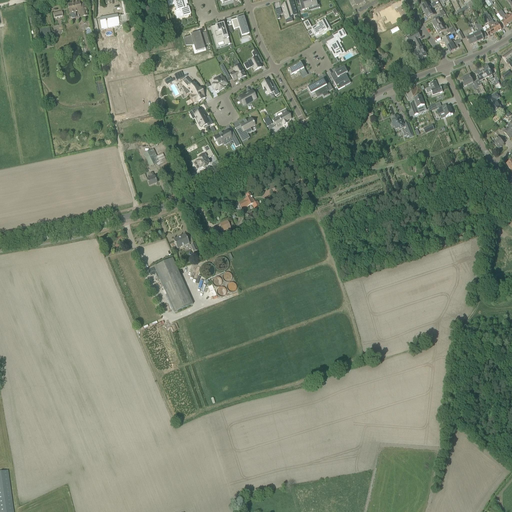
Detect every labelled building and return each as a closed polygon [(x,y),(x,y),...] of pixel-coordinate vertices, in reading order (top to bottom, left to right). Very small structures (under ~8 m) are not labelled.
[(124,16),(117,17),(117,16),(117,15),(99,19),(101,29),(119,26),(119,24),(119,23),(122,23),(122,22),(133,20),(132,14),(133,13),(130,0),(121,0),(122,3),(121,3),(124,16)] [(139,0),(141,6),(141,7),(142,7),(143,14),(149,13),(148,9),(146,0),(139,0)] [(182,0),(178,1),(173,3),(174,3),(174,5),(176,11),(177,15),(182,14),(182,17),(191,14),(188,7),(186,8),(185,5),(187,4),(186,0),(182,0)] [(302,0),(303,1),(300,2),(302,10),(309,8),(317,6),(316,2),(318,2),(317,0),(302,0)] [(426,4),(421,7),(424,13),(432,9),(440,4),(437,0),(433,0),(435,2),(430,5),(428,2),(426,4)] [(79,2),(67,5),(69,14),(70,14),(71,17),(72,18),(74,18),(76,16),(75,15),(76,15),(75,13),(77,12),(81,11),(82,17),(87,16),(84,3),(80,4),(79,2)] [(297,15),(293,2),(286,4),(287,5),(282,7),(286,20),(292,18),(292,17),(297,15)] [(432,9),(424,13),(428,19),(435,15),(432,9)] [(373,17),(377,25),(392,19),(388,10),(373,17)] [(510,23),(505,15),(501,11),(499,13),(498,14),(501,17),(502,18),(504,20),(501,22),(505,28),(510,23)] [(486,17),(485,17),(489,23),(490,25),(495,33),(501,30),(498,24),(497,22),(494,23),(489,15),(488,15),(486,17)] [(232,21),(231,21),(234,30),(235,30),(235,29),(240,28),(242,36),(248,34),(247,31),(243,18),(232,21)] [(317,26),(312,29),(316,36),(325,32),(325,33),(322,34),(323,35),(331,30),(325,19),(320,22),(320,23),(317,25),(317,26)] [(438,20),(436,21),(432,24),(435,29),(442,25),(440,20),(439,20),(438,20)] [(215,27),(210,28),(211,28),(213,34),(215,33),(216,37),(214,38),(216,44),(224,42),(225,46),(230,44),(225,28),(224,23),(222,24),(222,25),(220,26),(219,25),(215,26),(215,27)] [(488,25),(482,29),(484,32),(486,31),(489,37),(495,33),(490,25),(489,23),(487,24),(488,25)] [(477,34),(474,36),(477,43),(483,40),(481,33),(484,32),(482,29),(480,24),(475,26),(477,31),(476,31),(477,34)] [(442,25),(435,29),(438,35),(448,29),(446,26),(444,27),(442,25)] [(41,40),(51,39),(49,29),(39,30),(41,40)] [(343,29),(337,32),(341,38),(346,35),(343,29)] [(427,57),(417,39),(420,38),(417,32),(407,37),(410,43),(414,41),(416,45),(416,46),(417,48),(414,50),(415,53),(414,53),(416,56),(417,55),(417,56),(420,61),(427,57)] [(190,36),(183,38),(185,46),(193,46),(195,45),(197,52),(205,50),(204,46),(209,44),(208,38),(207,38),(202,40),(200,35),(200,34),(200,33),(199,33),(192,35),(192,36),(191,36),(190,36)] [(172,36),(174,48),(178,48),(179,50),(183,50),(182,44),(177,44),(176,40),(177,40),(176,35),(172,36)] [(477,43),(474,36),(470,37),(469,35),(466,36),(467,39),(470,46),(477,43)] [(449,38),(447,38),(443,41),(446,47),(452,44),(450,41),(454,39),(452,36),(449,38)] [(334,39),(326,43),(329,48),(330,50),(333,54),(335,59),(336,58),(342,55),(340,51),(341,51),(341,50),(340,51),(337,45),(340,43),(341,43),(339,39),(338,37),(334,39)] [(455,42),(452,44),(446,47),(450,53),(456,50),(455,50),(459,48),(457,45),(456,46),(455,42)] [(511,49),(510,52),(502,57),(507,64),(508,63),(511,68),(511,61),(511,60),(511,49)] [(261,68),(259,64),(258,62),(256,59),(255,59),(248,63),(250,68),(252,67),(254,72),(261,68)] [(301,63),(288,70),(291,76),(299,72),(300,71),(302,75),(306,72),(304,69),(301,64),(301,63)] [(240,66),(235,68),(233,70),(234,72),(230,75),(233,81),(238,78),(239,80),(240,80),(243,78),(246,76),(240,66)] [(334,82),(336,86),(339,85),(341,89),(345,86),(351,83),(348,79),(345,81),(342,76),(348,73),(344,67),(335,73),(336,74),(331,77),(334,82)] [(489,70),(487,67),(481,70),(485,79),(489,77),(492,83),(494,81),(496,86),(499,84),(496,78),(493,79),(491,74),(489,70)] [(485,79),(481,70),(475,73),(476,76),(478,80),(475,82),(478,87),(481,93),(483,97),(486,95),(481,85),(480,83),(483,82),(482,80),(485,79)] [(174,75),(176,81),(184,78),(181,72),(174,75)] [(478,87),(475,82),(473,83),(469,76),(461,81),(465,87),(471,84),(474,91),(476,90),(478,94),(481,93),(478,87)] [(184,82),(183,83),(185,85),(184,86),(188,90),(189,89),(191,92),(192,92),(193,95),(193,96),(192,96),(196,103),(206,98),(203,93),(202,94),(200,91),(202,91),(201,88),(200,89),(199,87),(195,83),(194,83),(189,78),(187,80),(186,79),(183,82),(184,82)] [(212,86),(214,90),(215,91),(218,89),(219,91),(223,89),(222,87),(226,85),(223,79),(219,82),(218,79),(213,81),(215,84),(212,86)] [(320,81),(308,88),(311,94),(318,91),(320,95),(322,94),(324,97),(329,95),(327,92),(329,90),(326,85),(326,84),(324,80),(320,81)] [(500,86),(503,89),(509,84),(506,80),(500,86)] [(263,89),(263,90),(264,89),(265,93),(266,93),(266,94),(267,96),(272,93),(277,91),(272,81),(267,84),(266,82),(261,85),(263,89)] [(430,87),(425,89),(426,92),(427,94),(431,92),(433,96),(440,93),(442,92),(441,88),(438,89),(438,88),(435,81),(428,84),(429,84),(430,87)] [(238,98),(239,98),(244,106),(257,99),(252,90),(238,98)] [(496,93),(489,98),(485,100),(489,108),(488,108),(492,114),(500,109),(495,101),(499,98),(496,93)] [(407,111),(410,118),(418,114),(417,112),(426,109),(425,106),(421,97),(417,98),(416,97),(414,98),(415,102),(414,103),(410,104),(412,109),(407,111)] [(436,111),(438,116),(444,113),(446,118),(449,116),(450,116),(453,115),(452,114),(454,113),(452,110),(451,111),(450,107),(449,108),(447,109),(446,105),(438,108),(439,110),(436,111)] [(208,127),(213,125),(208,117),(205,118),(201,111),(194,115),(201,128),(207,125),(208,127)] [(290,119),(287,114),(283,116),(283,115),(273,121),(276,128),(282,125),(282,126),(287,123),(286,122),(290,119)] [(401,131),(403,135),(404,137),(406,136),(407,138),(409,137),(410,138),(413,137),(409,125),(404,127),(403,124),(402,124),(398,116),(397,117),(397,116),(393,117),(394,119),(392,120),(393,123),(392,124),(393,128),(394,127),(395,130),(399,129),(399,130),(401,129),(402,131),(401,131)] [(242,130),(237,133),(242,142),(249,138),(245,131),(250,128),(255,126),(253,124),(254,123),(253,122),(253,123),(251,118),(245,121),(243,122),(243,123),(240,125),(240,126),(242,130)] [(164,135),(162,124),(154,125),(157,141),(161,140),(160,136),(164,135)] [(425,134),(434,130),(432,125),(423,129),(425,134)] [(499,130),(497,131),(502,137),(505,134),(509,139),(511,136),(511,131),(509,128),(505,131),(503,129),(501,131),(499,130)] [(219,136),(214,138),(218,145),(219,145),(223,143),(228,140),(230,143),(232,142),(236,148),(240,146),(234,136),(231,138),(228,133),(227,131),(221,134),(219,135),(219,136)] [(502,137),(497,131),(495,133),(496,135),(494,138),(496,140),(492,143),(498,149),(503,144),(499,139),(502,137)] [(194,164),(198,170),(202,168),(203,169),(203,168),(206,167),(207,166),(207,165),(210,164),(207,159),(209,158),(209,159),(214,156),(208,145),(203,148),(206,154),(207,155),(205,155),(197,159),(198,161),(194,164)] [(153,150),(148,152),(143,155),(149,167),(159,163),(153,150)] [(149,174),(150,179),(147,180),(149,186),(157,184),(154,177),(152,173),(149,174)] [(239,203),(242,210),(252,205),(255,210),(259,208),(258,205),(259,205),(257,202),(255,203),(253,200),(252,200),(251,199),(252,198),(249,193),(245,195),(247,199),(239,203)] [(227,221),(219,224),(223,231),(230,228),(227,221)] [(185,235),(173,240),(177,249),(189,244),(185,235)] [(231,282),(230,274),(224,272),(227,264),(227,260),(222,258),(216,259),(214,266),(214,268),(210,268),(210,271),(209,274),(200,275),(212,279),(213,286),(217,287),(215,292),(220,294),(223,294),(225,289),(230,290),(233,290),(234,288),(233,283),(231,282)] [(174,313),(193,305),(172,259),(154,267),(174,313)] [(13,511),(8,471),(0,471),(0,511),(13,511)]
